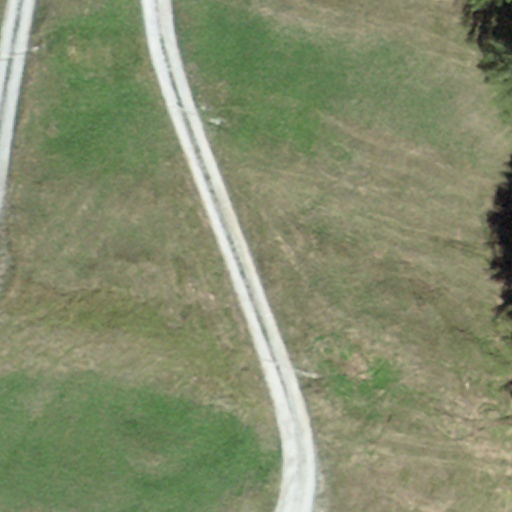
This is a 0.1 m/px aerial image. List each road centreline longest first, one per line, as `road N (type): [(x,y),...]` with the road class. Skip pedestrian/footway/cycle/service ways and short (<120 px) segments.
road 1 (track): [(155,0),(170,80),(297,441),(290,511)]
road 2 (track): [(0,121),(21,0)]
